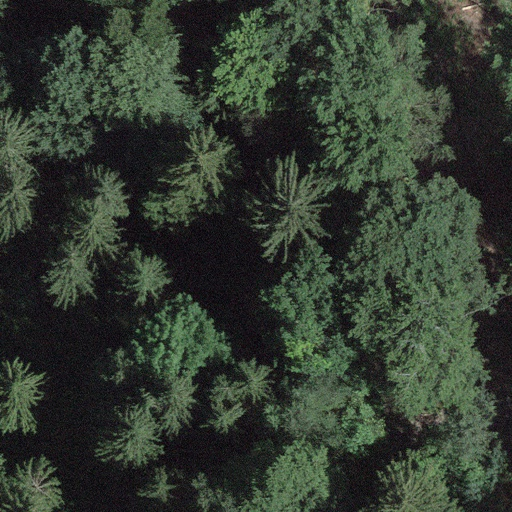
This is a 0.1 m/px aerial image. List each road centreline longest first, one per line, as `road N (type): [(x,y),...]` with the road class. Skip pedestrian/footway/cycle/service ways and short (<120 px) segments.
road 1 (track): [(195,0),(242,110),(315,228),(417,436)]
road 2 (track): [(511,435),(417,436),(369,511)]
road 3 (track): [(0,136),(39,58),(47,0)]
